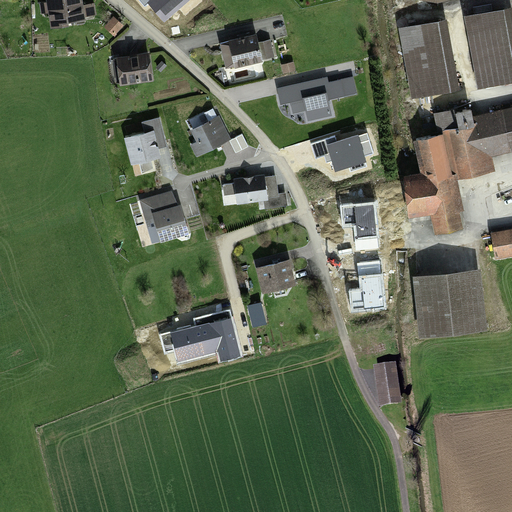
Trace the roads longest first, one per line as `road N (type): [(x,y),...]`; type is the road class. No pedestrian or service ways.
road 1 (residential): [(391,433),(348,358),(292,180),(245,119),(113,0)]
road 2 (track): [(320,261),(380,245),(468,238),(511,221)]
road 3 (track): [(511,97),(467,106),(452,15)]
